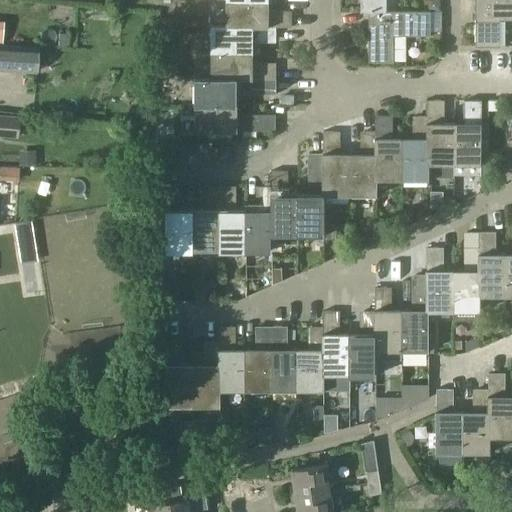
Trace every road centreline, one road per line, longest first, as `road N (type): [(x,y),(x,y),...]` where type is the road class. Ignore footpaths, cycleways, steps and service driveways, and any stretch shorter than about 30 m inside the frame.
road 1 (residential): [(511,193),(224,319),(167,321)]
road 2 (residential): [(172,160),(260,161),(335,105)]
road 3 (residential): [(454,82),(379,87),(335,105)]
